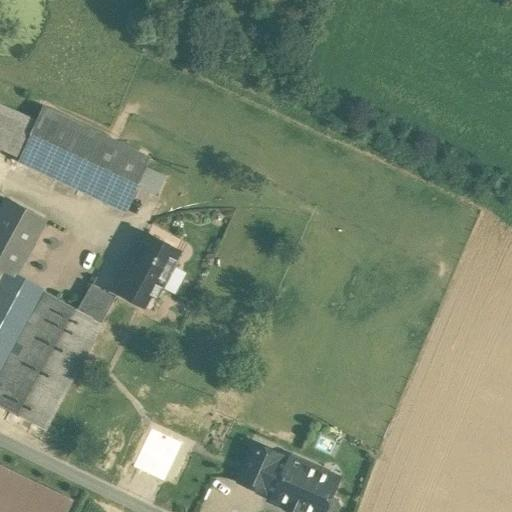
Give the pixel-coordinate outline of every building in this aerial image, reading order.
[(0,102),(0,147),(21,157),(38,120),(0,102)] [(19,161),(59,179),(84,124),(44,106),(38,120),(21,157),(19,161)] [(139,186),(159,195),(168,175),(148,166),(153,156),(84,124),(59,179),(128,211),(139,186)] [(9,199),(0,215),(0,265),(8,270),(16,274),(16,273),(46,219),(9,199)] [(184,251),(149,232),(129,268),(130,268),(153,281),(165,287),(175,267),(184,251)] [(175,267),(165,287),(177,292),(187,273),(175,267)] [(153,281),(130,268),(118,290),(138,305),(153,281)] [(0,284),(0,373),(45,291),(46,289),(16,273),(16,274),(8,270),(0,284)] [(153,281),(138,305),(153,309),(165,287),(153,281)] [(117,297),(93,283),(79,309),(103,323),(117,297)] [(79,309),(45,291),(0,373),(0,402),(47,428),(103,323),(79,309)] [(239,408),(222,400),(209,432),(226,441),(239,408)] [(178,441),(149,428),(132,464),(161,478),(168,463),(178,441)] [(189,447),(178,441),(168,463),(179,468),(189,447)] [(281,457),(257,447),(242,480),(266,491),(267,489),(281,459),(281,457)] [(281,459),(267,489),(277,494),(275,497),(289,503),(288,508),(297,511),(302,511),(304,510),(309,511),(338,511),(342,505),(339,499),(332,496),(335,489),(316,481),(321,470),(293,458),(290,463),(281,459)] [(0,462),(0,511),(69,511),(76,499),(0,462)] [(339,478),(321,470),(316,481),(335,489),(339,478)]
